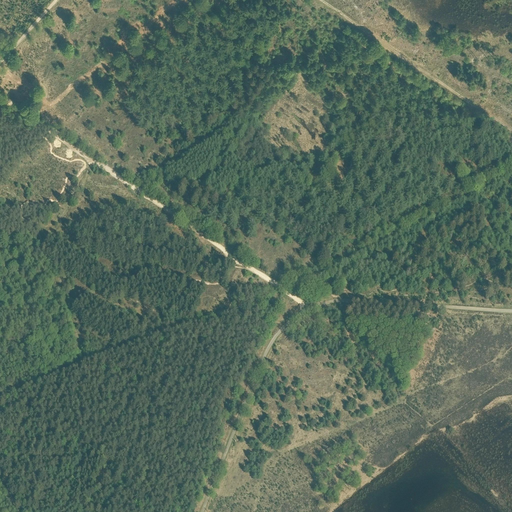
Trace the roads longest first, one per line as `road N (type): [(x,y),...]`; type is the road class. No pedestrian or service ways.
road 1 (unclassified): [(202,511),(269,345),(295,316),(351,300),(511,311)]
road 2 (track): [(248,266),(0,96)]
road 3 (track): [(301,286),(511,173)]
road 4 (track): [(511,131),(321,0)]
